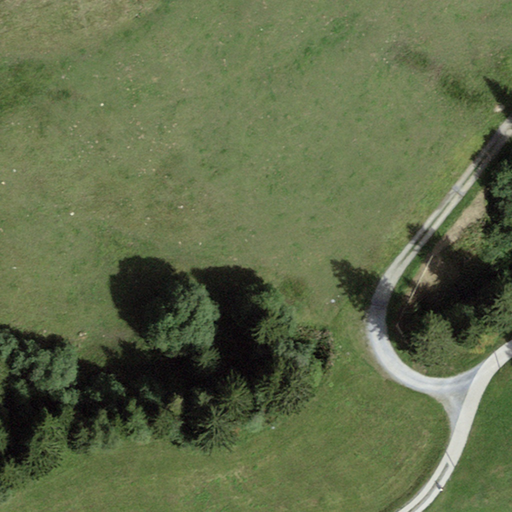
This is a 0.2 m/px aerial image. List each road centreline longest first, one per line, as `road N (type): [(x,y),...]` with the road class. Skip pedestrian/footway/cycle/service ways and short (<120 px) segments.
road 1 (track): [(471,400),(397,369),(380,352),(373,311),(424,232),(511,127)]
road 2 (track): [(409,511),(446,463),(471,400)]
